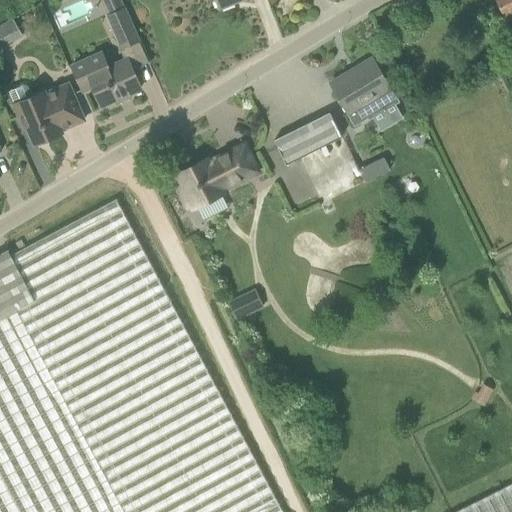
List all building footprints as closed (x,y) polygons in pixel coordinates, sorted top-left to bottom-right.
[(216,0),(220,8),(240,0),(216,0)] [(511,0),(497,0),(507,20),(511,17),(511,0)] [(105,15),(120,48),(140,39),(126,6),(124,7),(105,15)] [(13,18),(0,24),(10,43),(23,36),(13,18)] [(101,51),(95,54),(73,64),(85,91),(93,87),(101,106),(141,88),(128,57),(108,66),(101,51)] [(331,83),(355,125),(369,117),(370,118),(398,101),(372,58),(331,83)] [(85,120),(68,82),(32,95),(29,86),(24,84),(8,91),(6,95),(10,105),(13,103),(24,129),(27,127),(35,145),(63,133),(62,130),(85,120)] [(275,140),(287,164),(341,136),(330,112),(275,140)] [(192,205),(193,208),(224,193),(222,189),(258,171),(245,145),(209,162),(207,159),(176,174),(184,190),(181,192),(188,207),(192,205)] [(302,157),(322,197),(361,178),(345,145),(329,152),(326,145),(302,157)] [(384,157),(359,170),(365,182),(390,170),(384,157)] [(0,511),(284,511),(165,289),(117,199),(11,255),(34,298),(0,316),(0,511)] [(511,246),(494,255),(511,295),(511,246)] [(0,316),(34,298),(11,255),(8,250),(0,253),(0,316)] [(227,300),(236,319),(264,305),(255,287),(227,300)] [(511,511),(511,483),(454,511),(511,511)]
